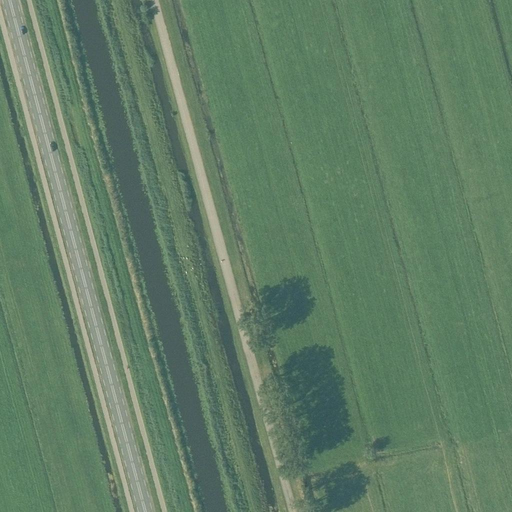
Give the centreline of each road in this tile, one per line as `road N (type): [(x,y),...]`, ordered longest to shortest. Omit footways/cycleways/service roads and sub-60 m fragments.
road 1 (unclassified): [(293,511),(154,0)]
road 2 (primary): [(145,511),(9,0)]
